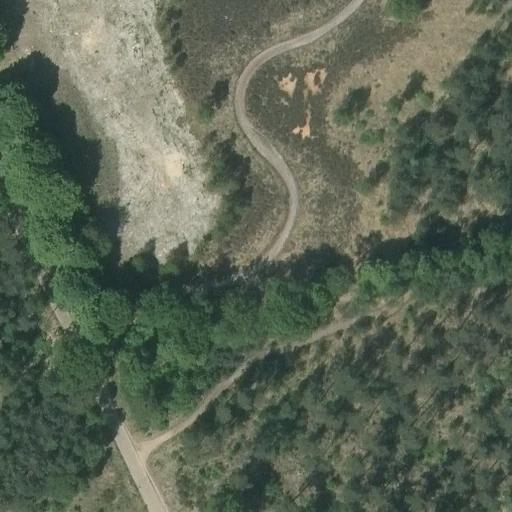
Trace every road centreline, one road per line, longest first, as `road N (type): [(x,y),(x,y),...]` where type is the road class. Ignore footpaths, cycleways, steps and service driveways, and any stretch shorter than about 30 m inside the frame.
road 1 (track): [(251,273),(273,256),(293,206),(290,182),(239,113),(246,71),(266,53),(321,31),(357,0)]
road 2 (unclassified): [(157,511),(0,182)]
road 3 (track): [(105,401),(112,343),(147,299),(251,273)]
road 4 (track): [(334,299),(511,252)]
